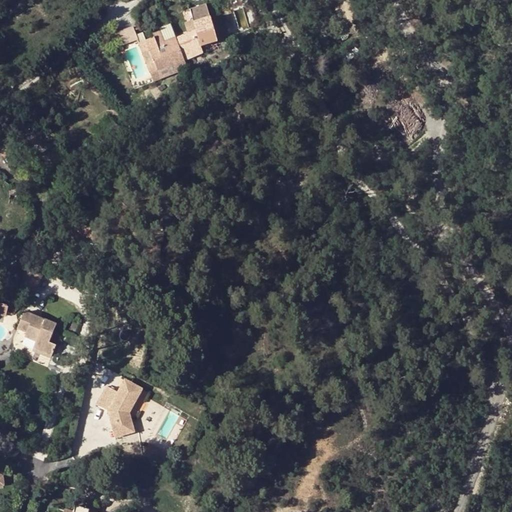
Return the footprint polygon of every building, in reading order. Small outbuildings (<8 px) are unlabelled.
[(171,27),(159,32),(167,47),(184,39),(195,32),(201,30),(185,0),(179,0),(169,6),(173,16),(178,23),(171,27)] [(171,27),(178,23),(173,16),(168,20),(171,27)] [(139,30),(147,40),(159,32),(155,26),(145,32),(141,28),(139,30)] [(121,40),(115,30),(102,38),(107,48),(121,40)] [(146,69),(161,59),(155,51),(147,40),(139,30),(134,32),(136,36),(129,40),(146,69)] [(159,32),(147,40),(155,51),(167,47),(159,32)] [(167,47),(155,51),(161,59),(177,51),(187,46),(184,39),(167,47)] [(146,69),(129,40),(123,44),(143,78),(167,67),(161,59),(146,69)] [(161,59),(167,67),(176,62),(174,57),(179,55),(177,51),(161,59)] [(103,150),(119,133),(111,127),(97,145),(103,150)] [(36,290),(42,276),(28,270),(22,284),(36,290)] [(32,335),(30,341),(49,350),(53,341),(46,338),(55,319),(22,305),(14,322),(22,325),(20,329),(32,335)] [(47,355),(49,350),(30,341),(27,346),(47,355)] [(121,391),(108,384),(96,405),(120,418),(115,428),(127,434),(151,390),(128,377),(121,391)] [(146,453),(159,461),(165,449),(152,442),(146,453)]
